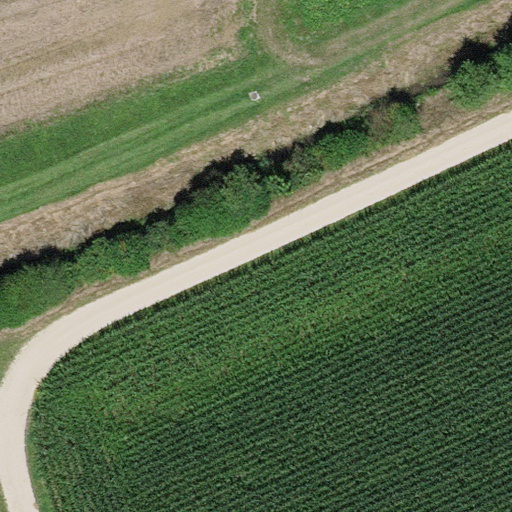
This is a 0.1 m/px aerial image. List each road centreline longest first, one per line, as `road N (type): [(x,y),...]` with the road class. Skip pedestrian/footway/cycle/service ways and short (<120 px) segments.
road 1 (track): [(0,421),(10,373),(75,319),(511,118)]
road 2 (track): [(265,0),(277,57),(320,70),(465,0)]
